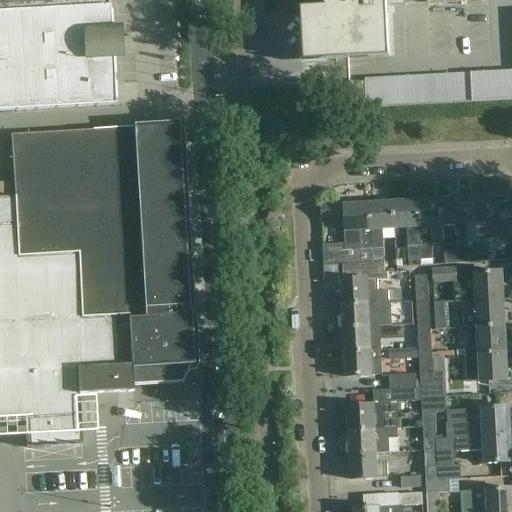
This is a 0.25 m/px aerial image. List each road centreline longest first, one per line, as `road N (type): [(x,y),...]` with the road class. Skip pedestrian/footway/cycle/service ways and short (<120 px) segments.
road 1 (residential): [(320,511),(306,169),(511,158)]
road 2 (tertiary): [(228,511),(202,0)]
